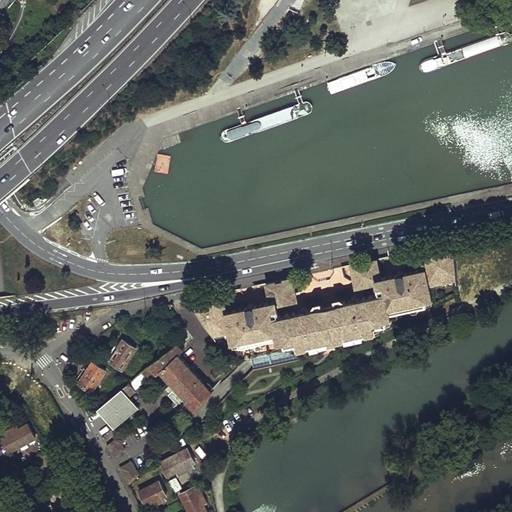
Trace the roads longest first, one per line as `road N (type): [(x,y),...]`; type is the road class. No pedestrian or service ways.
road 1 (primary): [(240,265),(511,209)]
road 2 (motorway): [(0,183),(185,0)]
road 3 (primary): [(0,210),(39,246),(106,272),(240,265)]
road 4 (motorway): [(0,310),(200,281),(240,265)]
road 5 (residential): [(128,511),(44,361),(0,350)]
